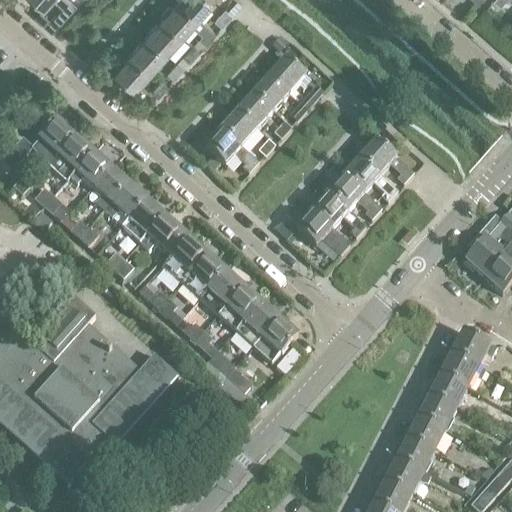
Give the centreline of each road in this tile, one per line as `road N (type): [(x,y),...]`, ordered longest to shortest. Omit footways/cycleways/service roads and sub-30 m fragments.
road 1 (residential): [(357,332),(0,19)]
road 2 (residential): [(352,511),(454,304),(418,261)]
road 3 (tertiary): [(203,511),(357,332)]
road 4 (residential): [(511,96),(401,0)]
road 5 (tertiary): [(418,261),(511,159)]
